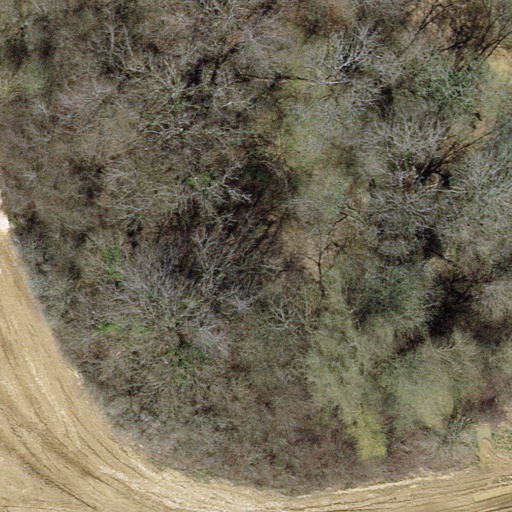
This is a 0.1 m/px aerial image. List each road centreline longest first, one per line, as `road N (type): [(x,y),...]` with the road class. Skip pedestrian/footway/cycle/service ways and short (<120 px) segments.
road 1 (track): [(0,410),(34,468),(122,511)]
road 2 (track): [(438,0),(511,97)]
